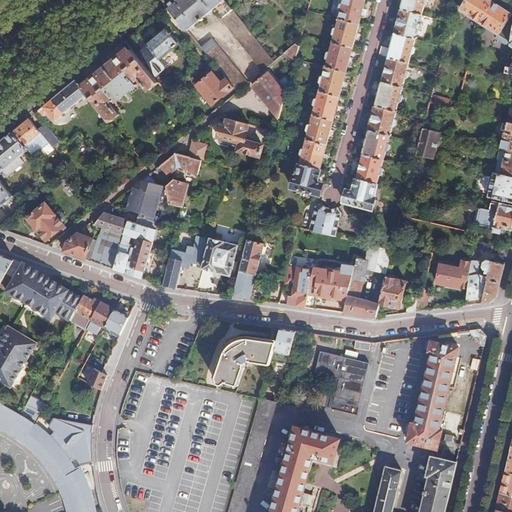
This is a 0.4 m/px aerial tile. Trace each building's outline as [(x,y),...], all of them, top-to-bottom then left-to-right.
[(173,0),(167,6),(188,31),(214,9),(222,19),(220,21),(263,73),(274,63),(225,0),(173,0)] [(340,12),(339,19),(359,25),(366,1),(363,0),(343,0),(343,5),(341,4),(340,5),(338,11),(339,12),(340,12)] [(404,0),(402,10),(422,16),(425,7),(426,7),(428,6),(429,1),(428,0),(404,0)] [(493,2),(489,0),(466,0),(461,10),(480,22),(493,2)] [(511,14),(493,2),(480,22),(499,34),(507,21),(511,14)] [(402,10),(396,35),(416,40),(418,32),(419,32),(422,31),(423,25),(422,23),(420,23),(422,16),(402,10)] [(334,37),(333,44),(353,49),(359,25),(339,19),(337,28),(335,28),(333,29),(332,35),(332,37),(334,37)] [(511,23),(507,21),(499,34),(496,39),(507,46),(508,44),(511,23)] [(166,28),(146,44),(160,60),(179,44),(166,28)] [(131,35),(124,41),(131,50),(134,53),(141,48),(131,35)] [(382,48),(380,56),(389,59),(410,64),(412,56),(414,57),(416,55),(417,49),(416,48),(414,47),(416,40),(396,35),(392,51),(382,48)] [(234,89),(238,93),(248,84),(212,40),(201,48),(227,80),(234,89)] [(296,62),(301,41),(285,54),(296,62)] [(327,62),(326,68),(347,73),(353,49),(333,44),(330,52),(329,52),(327,53),(326,60),(327,62)] [(84,89),(88,94),(112,123),(122,115),(111,103),(116,99),(118,103),(139,87),(136,83),(140,79),(150,92),(160,84),(134,53),(131,50),(84,89)] [(389,59),(383,83),(403,88),(406,80),(407,80),(409,79),(411,73),(410,72),(408,71),(410,64),(389,59)] [(321,85),(320,92),(340,98),(347,73),(326,68),(324,77),(322,76),(321,77),(319,84),(320,85),(321,85)] [(289,89),(290,84),(286,79),(279,85),(268,73),(253,87),(270,105),(289,89)] [(213,105),(234,89),(227,80),(222,84),(213,74),(197,86),(213,105)] [(53,100),(64,114),(88,94),(84,89),(77,80),(53,100)] [(383,83),(377,107),(397,113),(400,103),(401,104),(403,103),(404,98),(404,96),(402,95),(403,88),(383,83)] [(316,110),(314,116),(334,122),(340,98),(320,92),(318,101),(316,101),(315,101),(313,107),(313,109),(316,110)] [(433,96),(431,104),(449,108),(451,100),(433,96)] [(55,121),(64,114),(53,100),(40,111),(45,117),(48,113),(55,121)] [(377,107),(370,131),(391,137),(393,128),(395,128),(397,127),(399,122),(397,120),(396,119),(397,113),(377,107)] [(309,133),(307,141),(328,146),(334,122),(314,116),(312,125),(310,125),(308,126),(307,131),(308,133),(309,133)] [(31,118),(13,133),(28,150),(34,156),(43,148),(49,142),(53,147),(60,141),(44,122),(38,127),(31,118)] [(247,131),(248,124),(224,118),(223,122),(227,123),(226,128),(220,127),(218,138),(233,142),(241,143),(240,150),(262,155),(264,145),(246,140),(248,132),(247,131)] [(511,149),(511,122),(509,122),(502,147),(505,148),(511,149)] [(425,130),(421,144),(418,156),(434,160),(442,134),(425,130)] [(370,131),(364,156),(385,161),(387,152),(389,153),(391,151),(392,146),(392,144),(389,143),(391,137),(370,131)] [(13,133),(0,143),(0,172),(28,150),(13,133)] [(303,157),(301,165),(322,170),(328,146),(307,141),(305,151),(303,150),(302,151),(301,155),(302,157),(303,157)] [(49,142),(43,148),(46,153),(53,147),(49,142)] [(241,143),(233,142),(232,148),(240,150),(241,143)] [(193,143),(189,157),(201,160),(203,161),(207,146),(193,143)] [(511,177),(511,149),(505,148),(499,174),(511,177)] [(189,157),(176,153),(159,166),(162,168),(162,170),(168,171),(169,169),(172,167),(176,168),(178,170),(197,175),(201,160),(189,157)] [(364,156),(358,180),(379,185),(381,177),(382,177),(384,175),(386,170),(385,168),(383,167),(385,161),(364,156)] [(141,171),(147,166),(141,160),(139,162),(138,168),(141,171)] [(292,189),(321,196),(324,185),(318,183),(322,170),(301,165),(298,178),(295,178),(292,189)] [(51,177),(54,180),(60,175),(57,171),(51,177)] [(511,202),(511,177),(499,174),(493,173),(488,197),(511,202)] [(262,189),(266,177),(258,175),(255,188),(262,189)] [(0,202),(12,215),(24,205),(0,178),(0,202)] [(177,200),(181,182),(172,179),(168,186),(165,186),(166,197),(166,203),(172,204),(181,206),(183,202),(177,200)] [(355,193),(349,191),(347,203),(375,210),(378,198),(376,198),(379,185),(358,180),(355,193)] [(166,197),(165,186),(141,181),(141,182),(140,182),(138,190),(132,188),(126,210),(139,215),(136,225),(127,222),(124,235),(134,237),(125,272),(141,278),(143,270),(142,269),(155,229),(154,229),(156,222),(153,221),(159,195),(166,197)] [(113,194),(123,185),(120,182),(109,191),(113,194)] [(90,203),(95,209),(105,201),(101,197),(95,202),(94,200),(90,203)] [(67,225),(48,202),(29,218),(49,240),(67,225)] [(511,227),(511,206),(494,203),(493,210),(499,212),(495,227),(502,230),(503,225),(511,227)] [(317,208),(311,230),(324,233),(331,209),(323,205),(317,208)] [(331,209),(324,233),(337,236),(344,213),(340,209),(331,209)] [(91,260),(115,269),(124,235),(127,222),(120,219),(104,213),(95,223),(94,225),(102,227),(91,260)] [(67,243),(63,251),(73,254),(86,259),(93,239),(78,234),(67,243)] [(206,263),(212,238),(197,234),(193,247),(189,246),(187,254),(173,250),(164,285),(177,288),(183,264),(188,266),(189,264),(192,265),(193,259),(206,263)] [(115,269),(125,272),(134,237),(124,235),(115,269)] [(206,263),(205,268),(233,275),(240,245),(212,238),(206,263)] [(249,241),(234,297),(244,298),(246,291),(251,271),(258,272),(265,245),(249,241)] [(392,248),(371,244),(368,243),(364,255),(367,259),(365,268),(370,269),(369,274),(386,278),(392,248)] [(491,252),(506,256),(508,249),(493,245),(491,252)] [(482,250),(476,249),(466,298),(484,295),(483,303),(489,302),(497,295),(505,263),(488,260),(483,261),(482,267),(482,269),(485,269),(484,273),(487,274),(487,277),(481,276),(480,274),(478,274),(482,250)] [(24,264),(0,255),(0,286),(7,292),(24,264)] [(360,299),(366,275),(369,274),(370,269),(365,268),(367,259),(360,257),(357,267),(348,299),(345,312),(368,315),(372,301),(360,299)] [(192,265),(205,268),(206,263),(193,259),(192,265)] [(83,299),(24,264),(7,292),(52,317),(55,311),(72,320),(76,312),(83,299)] [(464,268),(442,264),(438,283),(460,287),(461,282),(466,283),(467,279),(462,278),(464,268)] [(344,271),(315,268),(312,282),(310,288),(305,306),(315,308),(317,295),(348,299),(357,267),(345,265),(344,271)] [(289,293),(289,294),(288,304),(305,306),(310,288),(312,282),(315,269),(299,267),(292,292),(291,292),(290,292),(289,293)] [(379,302),(386,278),(380,277),(374,301),(379,302)] [(386,277),(386,278),(379,302),(397,307),(400,295),(404,296),(408,282),(386,277)] [(407,312),(416,311),(418,292),(423,293),(425,288),(411,291),(407,312)] [(418,292),(416,311),(426,310),(430,289),(425,288),(423,293),(418,292)] [(76,312),(91,321),(101,303),(95,300),(93,302),(84,297),(83,299),(76,312)] [(376,316),(379,302),(374,301),(372,301),(368,315),(376,316)] [(101,303),(91,321),(102,327),(105,329),(115,310),(101,303)] [(129,318),(115,310),(105,329),(120,337),(129,318)] [(102,327),(91,321),(86,330),(97,336),(102,327)] [(37,344),(9,328),(0,342),(0,380),(11,387),(37,344)] [(289,354),(296,331),(279,328),(276,340),(273,352),(289,354)] [(481,328),(471,329),(471,330),(470,331),(470,332),(481,345),(485,346),(487,336),(481,328)] [(336,337),(311,333),(308,346),(335,349),(336,337)] [(250,361),(260,362),(266,339),(255,337),(247,337),(244,337),(240,338),(237,339),(232,342),(227,345),(223,351),(221,356),(213,381),(215,387),(234,391),(243,367),(241,367),(241,365),(247,358),(251,358),(250,361)] [(99,338),(98,351),(103,351),(102,354),(108,354),(110,339),(99,338)] [(347,338),(343,354),(369,358),(372,342),(347,338)] [(269,364),(273,352),(276,340),(266,339),(260,362),(269,364)] [(460,348),(432,341),(430,351),(433,352),(416,422),(414,422),(413,424),(408,423),(407,429),(412,431),(409,440),(439,447),(444,429),(441,428),(460,348)] [(472,369),(479,369),(480,359),(473,358),(472,369)] [(87,385),(94,388),(102,391),(107,375),(93,370),(87,385)] [(275,401),(259,399),(242,459),(258,463),(275,401)] [(0,431),(26,449),(34,456),(43,464),(50,474),(54,480),(62,496),(64,501),(66,505),(67,511),(94,511),(89,490),(80,468),(76,470),(70,460),(67,455),(58,445),(52,439),(41,430),(36,426),(0,403),(0,431)] [(50,422),(40,415),(38,420),(46,425),(48,426),(50,422)] [(46,425),(38,420),(35,424),(44,429),(46,425)] [(340,434),(296,422),(270,511),(296,511),(313,451),(334,456),(340,434)] [(91,430),(76,423),(68,439),(63,436),(62,440),(82,449),(91,430)] [(444,511),(457,463),(432,457),(428,476),(431,477),(422,511),(392,511),(402,474),(385,470),(374,511),(444,511)] [(244,511),(258,463),(242,459),(227,511),(244,511)] [(511,474),(506,473),(501,494),(511,496),(511,474)] [(511,511),(511,496),(501,494),(497,510),(506,511),(511,511)]
